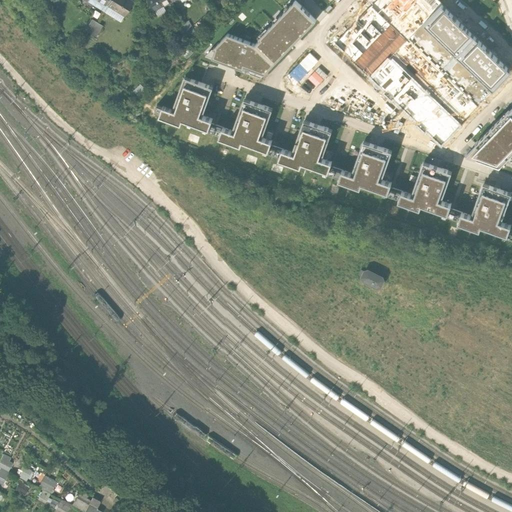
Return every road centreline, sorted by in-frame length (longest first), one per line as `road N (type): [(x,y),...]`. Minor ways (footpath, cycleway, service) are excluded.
road 1 (residential): [(445,161),(257,93),(311,39)]
road 2 (residential): [(311,39),(445,161)]
